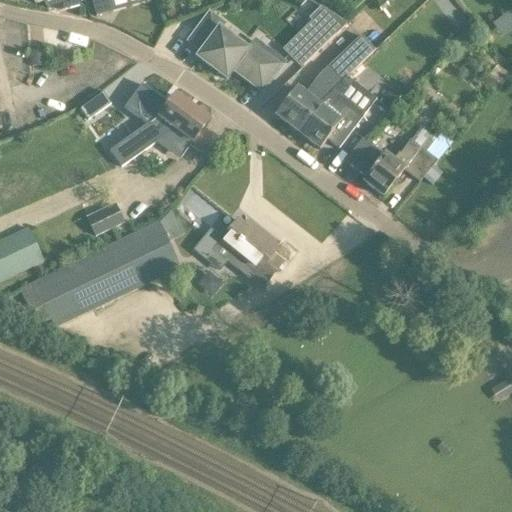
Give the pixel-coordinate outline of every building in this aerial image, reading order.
[(80,8),(79,0),(32,0),(35,6),(45,3),(47,12),(59,14),(80,8)] [(90,0),(96,19),(112,14),(108,0),(109,0),(90,0)] [(501,37),(511,31),(511,14),(495,23),(501,37)] [(246,52),(220,32),(223,27),(209,16),(189,43),(202,53),(197,60),(226,82),(233,72),(261,94),(277,73),(247,51),(246,52)] [(287,54),(302,69),(333,38),(318,23),(287,54)] [(275,118),(297,135),(317,107),(343,83),(374,53),(361,38),(330,69),(318,78),(304,98),(295,91),(275,118)] [(31,68),(44,67),(42,51),(29,53),(31,68)] [(509,77),(495,67),(487,78),(501,88),(509,77)] [(339,103),(350,87),(343,83),(317,107),(297,135),(319,152),(325,145),(337,154),(362,121),(339,103)] [(110,153),(122,168),(159,141),(160,142),(170,131),(156,121),(167,107),(140,86),(123,110),(146,127),(110,153)] [(390,90),(380,104),(390,112),(400,98),(390,90)] [(87,122),(110,106),(102,94),(79,110),(87,122)] [(167,107),(156,121),(170,131),(160,142),(181,158),(189,147),(199,154),(210,140),(200,132),(207,123),(174,98),(167,107)] [(418,185),(436,164),(444,153),(429,142),(432,138),(420,130),(400,156),(398,155),(391,164),(384,158),(364,142),(345,163),(365,180),(363,183),(383,200),(404,174),(418,185)] [(94,238),(123,225),(114,207),(86,221),(94,238)] [(257,239),(237,223),(218,246),(253,275),(249,280),(261,290),(278,270),(282,273),(296,255),(282,244),(278,248),(261,235),(257,239)] [(54,329),(179,270),(159,226),(33,286),(54,329)] [(0,283),(43,263),(28,232),(0,244),(0,283)] [(214,296),(223,285),(210,274),(200,285),(214,296)] [(511,392),(507,385),(492,394),(498,404),(511,395),(511,392)] [(451,453),(444,445),(438,450),(445,458),(451,453)]
